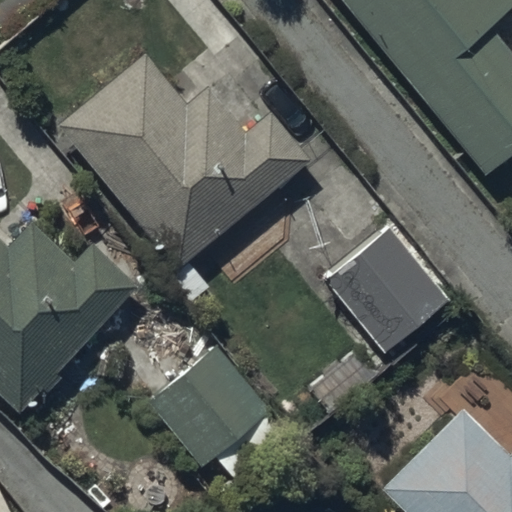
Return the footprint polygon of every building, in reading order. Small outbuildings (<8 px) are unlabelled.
[(330,0),(476,176),(511,146),(511,60),(482,23),(509,0),(330,0)] [(46,123),(186,302),(205,287),(180,254),(302,159),(264,112),(236,133),(200,88),(180,104),(139,51),(46,123)] [(0,241),(0,397),(12,409),(36,384),(41,389),(54,375),(48,369),(127,284),(83,243),(68,260),(25,220),(2,244),(0,241)] [(329,267),(317,276),(377,352),(444,298),(384,223),(344,254),(349,259),(333,272),(329,267)] [(263,408),(210,342),(139,399),(194,468),(210,456),(235,487),(288,445),(260,411),(263,408)] [(352,342),(299,386),(321,413),(375,369),(352,342)] [(454,406),(373,488),(397,511),(511,511),(511,444),(503,454),(454,406)]
